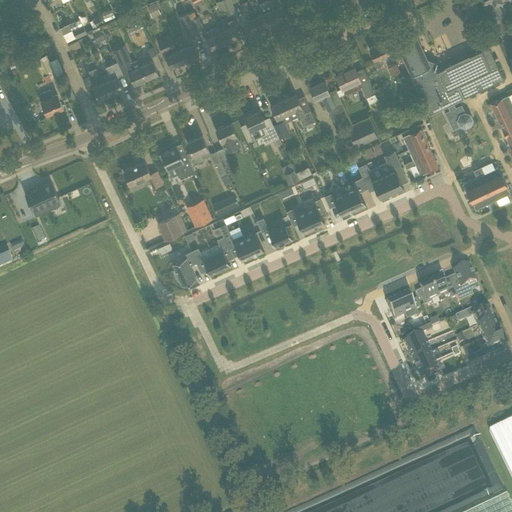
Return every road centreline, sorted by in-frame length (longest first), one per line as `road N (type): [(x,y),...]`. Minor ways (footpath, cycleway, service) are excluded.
road 1 (residential): [(190,302),(434,192),(444,191),(463,221),(481,227)]
road 2 (tertiary): [(103,129),(394,0)]
road 3 (track): [(257,511),(511,393)]
road 4 (track): [(255,511),(151,280)]
road 5 (residential): [(369,311),(231,367),(221,364),(190,302)]
road 6 (residential): [(88,135),(151,280),(190,302)]
road 7 (residential): [(511,352),(410,391),(369,311)]
road 8 (residential): [(369,311),(367,300),(473,249),(481,227)]
road 9 (residential): [(103,129),(35,0)]
